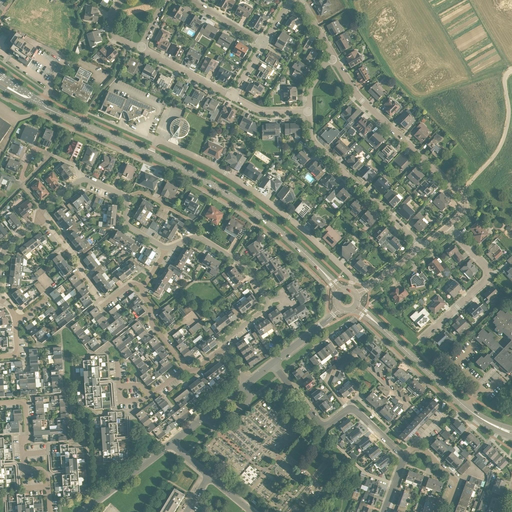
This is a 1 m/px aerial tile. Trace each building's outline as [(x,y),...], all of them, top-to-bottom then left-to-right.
[(15,5),(9,14),(13,17),(12,19),(13,19),(14,17),(16,19),(21,11),(27,15),(36,0),(17,0),(15,5)] [(231,9),(235,2),(231,0),(222,0),(219,6),(225,10),(227,6),(231,9)] [(327,0),(325,0),(323,2),(321,0),(316,0),(314,1),(317,6),(315,7),(318,11),(316,13),(319,11),(321,16),(326,13),(325,13),(330,10),(328,6),(331,4),(330,4),(327,0)] [(179,19),(181,21),(186,13),(183,12),(184,10),(177,5),(171,16),(178,20),(179,19)] [(243,9),(239,7),(235,14),(238,16),(237,16),(241,19),(244,13),(249,16),(253,9),(245,5),(243,9)] [(85,14),(85,15),(88,15),(87,21),(90,22),(97,23),(97,22),(99,15),(96,15),(96,13),(97,9),(86,7),(85,14)] [(285,26),(292,30),(295,25),(297,27),(301,24),(294,14),(291,16),(292,18),(289,19),(285,26)] [(193,30),(196,32),(198,29),(201,23),(199,21),(198,22),(197,21),(198,18),(192,15),(191,17),(189,20),(187,24),(194,28),(193,30)] [(265,20),(267,21),(269,18),(263,15),(261,18),(256,15),(249,26),(258,31),(265,20)] [(333,37),(341,33),(337,27),(340,25),(337,21),(327,26),(329,31),(330,31),(333,37)] [(203,26),(199,32),(203,34),(204,33),(213,38),(217,31),(211,27),(211,26),(208,24),(206,28),(203,26)] [(166,52),(169,46),(171,43),(165,41),(169,34),(161,30),(155,41),(157,42),(156,44),(158,45),(157,47),(166,52)] [(38,51),(27,44),(27,43),(23,40),(24,38),(26,36),(27,35),(19,31),(17,34),(15,37),(12,35),(6,44),(9,46),(7,48),(11,51),(9,53),(13,55),(14,53),(18,56),(20,57),(19,59),(18,60),(27,66),(32,60),(38,51)] [(99,31),(88,34),(90,39),(89,40),(91,48),(96,46),(95,44),(101,42),(99,35),(100,34),(99,31)] [(275,46),(282,50),(286,44),(289,37),(286,35),(283,33),(282,32),(277,40),(278,41),(275,46)] [(343,52),(350,47),(351,41),(346,32),(337,38),(339,41),(336,42),(338,46),(339,45),(343,52)] [(223,33),(217,43),(227,49),(233,41),(229,39),(230,37),(223,33)] [(238,43),(232,53),(239,57),(239,56),(243,58),(248,50),(242,46),(242,45),(238,43)] [(177,47),(173,45),(169,53),(172,54),(172,55),(179,59),(183,52),(176,48),(177,47)] [(305,46),(302,50),(309,54),(306,60),(312,64),(314,60),(317,54),(313,52),(315,50),(310,47),(309,48),(305,46)] [(97,54),(93,58),(95,60),(99,56),(99,57),(101,58),(104,61),(106,59),(108,59),(108,60),(111,62),(114,59),(113,58),(117,54),(115,51),(115,50),(114,51),(112,48),(107,53),(103,48),(97,54)] [(196,66),(201,56),(197,54),(198,52),(190,49),(185,59),(189,61),(187,63),(189,64),(190,63),(196,66)] [(276,69),(282,58),(270,51),(267,56),(268,57),(265,62),(276,69)] [(362,61),(356,51),(346,57),(348,60),(346,61),(351,68),(362,61)] [(134,73),(137,75),(142,65),(136,62),(136,61),(131,58),(126,65),(129,67),(127,71),(133,74),(134,73)] [(213,72),(218,63),(207,58),(203,65),(201,68),(200,70),(208,74),(209,70),(213,72)] [(295,77),(296,76),(300,79),(303,75),(304,76),(305,75),(307,72),(301,68),(303,65),(297,61),(295,64),(293,67),(296,69),(292,75),(295,77)] [(141,75),(153,81),(157,74),(154,72),(154,71),(149,68),(150,67),(147,65),(141,75)] [(257,77),(261,79),(262,77),(265,80),(269,74),(272,77),(275,71),(267,66),(265,70),(260,67),(258,70),(260,71),(257,77)] [(83,81),(87,83),(91,74),(80,68),(75,78),(80,80),(78,83),(65,76),(62,83),(61,83),(59,87),(61,88),(63,89),(62,91),(72,96),(73,95),(76,96),(75,97),(87,103),(89,98),(91,99),(93,96),(91,95),(94,89),(82,83),(83,81)] [(231,74),(221,68),(217,75),(220,77),(219,80),(226,84),(229,80),(228,80),(231,74)] [(370,79),(364,69),(363,68),(355,72),(359,79),(358,80),(361,84),(370,79)] [(162,89),(165,91),(164,93),(167,95),(169,91),(170,89),(174,83),(171,81),(172,79),(168,77),(167,78),(161,75),(156,84),(163,87),(162,89)] [(178,81),(172,92),(179,96),(182,98),(188,87),(178,81)] [(260,95),(264,88),(255,83),(254,86),(250,84),(246,91),(249,93),(254,96),(256,92),(260,95)] [(378,100),(383,94),(374,85),(368,91),(378,100)] [(284,95),(283,95),(283,102),(296,102),(296,93),(297,93),(296,88),(284,89),(284,95)] [(184,102),(185,103),(188,104),(189,103),(193,106),(193,107),(197,109),(199,106),(198,105),(200,101),(201,101),(204,96),(199,93),(195,90),(191,98),(187,96),(185,100),(184,102)] [(149,113),(150,113),(155,111),(155,110),(128,98),(127,100),(109,92),(100,111),(119,119),(122,112),(125,118),(127,114),(127,115),(129,121),(128,121),(128,122),(143,116),(147,118),(149,113)] [(207,101),(203,108),(213,114),(219,103),(212,99),(210,102),(207,101)] [(391,117),(395,113),(396,114),(402,108),(396,102),(394,103),(390,99),(384,105),(387,108),(385,110),(391,117)] [(224,107),(221,114),(217,122),(221,124),(223,121),(229,124),(231,122),(232,123),(235,116),(234,116),(236,112),(228,108),(228,109),(224,107)] [(357,120),(355,119),(359,114),(353,108),(352,110),(349,108),(343,113),(346,116),(344,118),(350,124),(350,123),(352,125),(357,120)] [(411,113),(407,110),(397,121),(406,129),(414,121),(409,116),(411,113)] [(238,127),(247,132),(253,136),(252,131),(257,133),(256,123),(252,123),(252,122),(250,121),(250,120),(249,121),(247,120),(247,119),(246,119),(244,117),(238,127)] [(0,142),(12,126),(0,118),(0,142)] [(186,122),(185,121),(183,120),(182,119),(180,119),(177,119),(176,120),(174,121),(173,122),(172,123),(171,124),(170,126),(170,128),(170,130),(170,131),(171,133),(172,134),(173,136),(178,138),(179,138),(180,138),(182,138),(183,137),(185,136),(186,135),(187,134),(188,133),(189,131),(189,129),(189,128),(189,126),(188,124),(187,123),(186,122)] [(355,127),(364,135),(362,137),(364,139),(370,133),(368,131),(372,127),(368,122),(367,123),(363,119),(355,127)] [(272,135),(279,135),(279,125),(270,125),(269,124),(267,124),(266,125),(266,126),(262,127),(262,137),(268,136),(268,137),(269,138),(271,138),(272,137),(272,135)] [(429,131),(425,127),(421,124),(416,129),(419,131),(414,136),(421,143),(429,135),(427,133),(429,131)] [(285,125),(285,135),(290,135),(290,136),(294,136),(294,138),(297,138),(300,137),(300,129),(299,129),(299,126),(296,126),(295,125),(285,125)] [(38,132),(36,131),(30,128),(26,127),(20,139),(32,144),(38,132)] [(343,129),(340,133),(336,129),(334,131),(331,129),(332,128),(328,132),(326,131),(326,130),(320,137),(321,136),(329,144),(329,145),(335,139),(335,138),(336,137),(339,139),(346,132),(343,129)] [(51,142),(55,133),(46,129),(45,132),(44,135),(42,139),(45,140),(42,146),(49,148),(51,142)] [(375,150),(377,148),(384,140),(379,135),(380,134),(377,131),(373,135),(370,133),(364,139),(368,143),(375,150)] [(436,145),(439,142),(442,139),(437,134),(433,138),(434,138),(427,145),(431,150),(430,151),(432,153),(431,154),(436,158),(442,151),(436,145)] [(25,149),(19,146),(17,145),(20,146),(21,143),(12,140),(11,142),(15,144),(11,153),(23,158),(24,155),(23,154),(25,149)] [(70,146),(67,153),(76,158),(82,145),(73,141),(71,147),(70,146)] [(218,159),(223,148),(208,142),(203,153),(218,159)] [(352,152),(354,150),(359,145),(356,142),(349,149),(341,142),(334,150),(342,157),(345,153),(348,156),(352,152)] [(388,145),(386,146),(384,144),(382,146),(384,149),(381,152),(382,152),(381,153),(386,158),(384,160),(388,163),(397,154),(396,153),(398,152),(391,145),(389,147),(388,145)] [(359,145),(354,150),(359,155),(364,149),(359,145)] [(82,162),(92,167),(98,152),(88,148),(82,162)] [(301,152),(296,156),(294,154),(292,159),(297,162),(298,161),(303,166),(309,160),(305,156),(308,154),(304,150),(302,152),(301,152)] [(238,154),(236,157),(230,153),(229,155),(225,161),(231,165),(230,167),(238,172),(246,159),(238,154)] [(403,168),(404,169),(410,163),(404,158),(403,158),(401,155),(395,162),(398,165),(398,167),(400,166),(401,168),(403,168)] [(109,158),(104,156),(99,166),(101,167),(110,171),(115,160),(109,157),(109,158)] [(364,165),(362,164),(364,161),(363,160),(362,158),(361,158),(358,161),(356,158),(355,159),(352,156),(347,162),(350,165),(349,165),(355,171),(356,169),(358,171),(364,165)] [(16,173),(20,164),(9,159),(7,158),(5,163),(7,164),(6,168),(16,173)] [(314,178),(318,181),(325,174),(322,171),(324,169),(316,162),(309,169),(316,176),(314,178)] [(73,176),(67,169),(71,166),(64,163),(57,168),(58,170),(66,180),(73,176)] [(122,165),(120,169),(124,171),(123,175),(132,179),(136,169),(126,164),(125,167),(122,165)] [(260,174),(260,173),(252,168),(253,166),(250,164),(243,174),(255,182),(256,179),(259,181),(263,175),(260,174)] [(373,172),(371,170),(371,169),(369,166),(367,166),(366,165),(363,168),(365,169),(363,171),(362,172),(359,175),(362,178),(363,178),(368,182),(378,173),(375,170),(374,170),(373,172)] [(409,179),(411,177),(417,183),(418,182),(424,176),(415,168),(407,177),(409,179)] [(59,186),(56,182),(58,180),(52,172),(46,177),(47,179),(46,180),(54,191),(59,186)] [(0,185),(1,185),(3,180),(7,181),(4,189),(9,192),(12,183),(14,184),(15,180),(0,173),(0,185)] [(153,191),(159,179),(145,173),(140,184),(153,191)] [(327,188),(330,190),(336,184),(333,182),(335,180),(329,175),(326,178),(326,177),(321,182),(327,188)] [(282,183),(273,177),(270,181),(264,177),(261,181),(262,182),(259,186),(265,190),(266,188),(269,190),(271,187),(273,188),(273,189),(276,191),(282,183)] [(381,195),(388,188),(384,184),(387,181),(382,177),(373,186),(376,188),(375,189),(381,195)] [(35,190),(34,190),(41,200),(48,195),(43,188),(44,187),(39,181),(32,187),(35,190)] [(161,195),(172,201),(178,189),(167,183),(161,195)] [(426,183),(418,191),(422,194),(424,192),(427,196),(429,193),(431,195),(437,188),(433,184),(431,187),(426,183)] [(290,202),(292,199),(291,195),(292,193),(284,187),(277,196),(282,200),(284,204),(290,202)] [(336,196),(344,202),(350,196),(345,192),(346,191),(343,188),(340,191),(337,188),(326,198),(330,202),(336,196)] [(394,208),(401,201),(396,196),(397,196),(391,190),(384,197),(390,203),(389,203),(394,208)] [(76,196),(82,203),(85,201),(88,205),(91,202),(82,191),(76,196)] [(441,193),(433,202),(442,211),(451,202),(441,193)] [(185,209),(194,214),(199,206),(195,204),(198,199),(189,194),(185,202),(188,204),(185,209)] [(79,205),(82,203),(76,196),(70,200),(71,202),(69,203),(73,208),(77,213),(82,209),(79,205)] [(406,204),(412,198),(410,196),(404,202),(406,204)] [(31,211),(29,209),(32,206),(28,200),(16,208),(24,219),(28,216),(26,215),(31,211)] [(350,212),(355,218),(361,211),(359,208),(361,205),(356,200),(350,207),(353,209),(350,212)] [(108,203),(105,201),(104,205),(104,208),(108,208),(107,212),(116,213),(117,206),(108,205),(108,203)] [(140,207),(141,207),(149,212),(153,206),(144,201),(140,207)] [(309,213),(312,208),(309,206),(308,207),(303,202),(302,201),(298,206),(298,207),(295,211),(294,211),(293,212),(299,216),(299,215),(303,218),(308,212),(309,213)] [(407,220),(414,213),(411,210),(410,211),(404,206),(398,212),(402,216),(403,216),(407,220)] [(58,220),(65,215),(63,212),(66,209),(64,207),(54,215),(58,220)] [(141,207),(137,212),(146,217),(150,212),(149,212),(141,207)] [(212,221),(212,222),(217,225),(224,215),(211,207),(206,216),(208,218),(209,216),(214,219),(213,220),(212,221)] [(146,218),(146,217),(137,212),(134,218),(142,223),(146,225),(149,220),(146,218)] [(366,225),(369,228),(375,221),(373,219),(374,217),(368,212),(365,214),(361,218),(367,224),(366,225)] [(13,214),(12,215),(11,213),(9,213),(5,216),(4,218),(6,219),(5,220),(14,231),(22,225),(13,214)] [(427,226),(421,220),(424,218),(418,213),(412,219),(417,223),(414,225),(417,228),(416,228),(420,232),(423,228),(424,229),(427,226)] [(65,215),(58,220),(62,225),(69,220),(72,217),(71,215),(68,218),(65,215)] [(318,232),(324,226),(323,226),(324,225),(324,224),(325,224),(325,223),(325,222),(325,221),(324,221),(324,220),(323,220),(322,220),(321,220),(320,220),(320,221),(319,221),(319,222),(316,219),(316,218),(314,216),(308,222),(312,226),(311,228),(317,233),(318,231),(318,232)] [(76,227),(78,225),(77,223),(72,217),(69,220),(62,225),(66,231),(68,229),(70,231),(76,227)] [(102,228),(109,228),(110,226),(115,226),(116,219),(107,218),(106,222),(103,222),(102,228)] [(178,229),(180,231),(184,225),(175,219),(172,225),(178,229)] [(232,220),(229,224),(226,228),(226,229),(233,233),(231,236),(235,238),(239,240),(241,237),(243,237),(246,231),(246,229),(242,227),(232,220)] [(477,222),(476,223),(470,229),(475,235),(473,237),(479,244),(489,235),(477,222)] [(0,240),(0,241),(8,234),(0,223),(0,240)] [(174,235),(178,229),(172,225),(169,223),(166,229),(174,235)] [(333,247),(341,238),(329,226),(323,232),(326,235),(323,238),(326,242),(327,241),(333,247)] [(373,236),(376,238),(379,241),(378,242),(381,245),(388,238),(385,235),(389,231),(383,226),(373,236)] [(72,243),(79,237),(77,234),(80,232),(76,227),(70,231),(72,234),(68,237),(72,243)] [(171,240),(174,235),(166,229),(162,235),(171,240)] [(109,241),(114,244),(117,246),(119,243),(124,235),(118,232),(116,236),(113,234),(109,241)] [(35,237),(40,245),(45,241),(46,241),(48,239),(44,235),(42,237),(40,233),(35,237)] [(117,246),(119,247),(123,249),(125,246),(129,238),(124,235),(119,243),(117,246)] [(35,249),(40,245),(35,237),(29,241),(35,249)] [(79,237),(72,243),(76,248),(83,242),(86,240),(84,238),(81,240),(79,237)] [(388,238),(381,245),(384,248),(385,247),(393,254),(396,250),(397,251),(403,245),(394,237),(391,241),(388,238)] [(134,244),(135,242),(129,238),(125,246),(123,249),(131,254),(133,251),(136,246),(134,244)] [(35,249),(29,241),(25,245),(30,252),(35,249)] [(248,247),(254,256),(254,257),(264,251),(264,250),(257,241),(248,247)] [(348,261),(352,256),(351,256),(355,252),(355,251),(357,249),(348,241),(346,243),(345,242),(343,244),(343,247),(342,248),(342,256),(348,261)] [(84,254),(92,247),(88,243),(85,245),(83,242),(76,248),(80,253),(81,252),(81,253),(82,252),(84,254)] [(496,260),(503,254),(499,250),(500,249),(496,244),(494,246),(492,243),(486,248),(489,251),(490,252),(487,255),(491,260),(494,258),(496,260)] [(30,252),(25,245),(19,249),(20,251),(17,254),(23,258),(27,261),(28,259),(27,259),(32,255),(30,252)] [(450,257),(451,256),(457,264),(463,259),(457,252),(458,251),(453,245),(445,251),(450,257)] [(152,260),(154,256),(156,254),(148,250),(146,248),(142,254),(144,256),(152,260)] [(184,249),(181,254),(191,261),(193,256),(194,255),(191,253),(193,251),(188,248),(187,250),(184,249)] [(254,257),(256,256),(263,266),(265,264),(273,259),(266,249),(264,250),(264,251),(254,257)] [(87,266),(95,260),(91,255),(93,254),(90,251),(83,257),(85,259),(83,261),(87,266)] [(12,258),(11,265),(20,266),(23,266),(24,259),(26,261),(27,261),(23,258),(17,254),(17,256),(16,259),(12,258)] [(61,256),(60,255),(58,256),(56,254),(51,258),(57,265),(64,260),(61,256)] [(185,264),(188,266),(190,268),(191,265),(186,262),(188,259),(191,261),(181,254),(177,260),(185,264)] [(208,269),(209,267),(214,259),(207,255),(206,257),(204,255),(199,264),(202,265),(203,264),(206,266),(205,267),(208,269)] [(364,259),(360,255),(355,260),(358,262),(354,267),(358,270),(358,269),(362,273),(362,275),(363,276),(365,276),(366,274),(366,273),(369,269),(361,262),(364,259)] [(152,260),(144,256),(141,261),(141,262),(148,266),(152,260)] [(132,257),(127,261),(124,263),(127,266),(132,273),(138,269),(136,267),(139,265),(134,260),(132,257)] [(272,274),(274,273),(281,268),(275,258),(273,259),(265,264),(272,274)] [(103,267),(102,266),(101,265),(97,259),(95,260),(87,266),(92,272),(94,270),(96,272),(101,268),(103,267)] [(220,263),(214,259),(209,267),(211,270),(210,272),(216,276),(220,269),(218,267),(220,263)] [(68,265),(64,260),(57,265),(61,270),(68,265)] [(181,274),(183,271),(181,270),(185,264),(177,260),(174,266),(176,267),(174,269),(180,273),(181,274)] [(429,266),(428,267),(428,268),(428,269),(428,270),(429,270),(430,271),(431,271),(432,271),(433,270),(436,275),(434,277),(444,270),(436,260),(433,263),(432,262),(426,267),(427,267),(429,265),(429,266)] [(464,273),(465,272),(470,278),(477,272),(469,262),(461,270),(464,273)] [(122,270),(127,277),(132,273),(127,266),(124,263),(122,265),(125,268),(122,270)] [(65,280),(67,278),(72,275),(70,272),(72,270),(68,265),(61,270),(61,271),(59,272),(65,280)] [(280,283),(281,282),(282,283),(285,281),(284,281),(290,276),(284,266),(281,268),(274,273),(280,283)] [(98,275),(93,278),(93,279),(97,284),(104,278),(102,275),(105,273),(101,268),(96,272),(98,275)] [(170,278),(174,273),(180,277),(181,274),(180,273),(174,269),(172,272),(166,268),(163,274),(170,278)] [(225,278),(228,282),(239,274),(236,271),(237,271),(235,268),(231,271),(229,269),(222,275),(225,278)] [(127,277),(122,270),(119,273),(116,270),(112,273),(113,276),(114,277),(118,282),(121,280),(122,281),(127,277)] [(418,275),(418,274),(417,274),(416,274),(411,278),(411,279),(410,280),(411,285),(415,285),(416,288),(424,286),(423,282),(427,280),(428,281),(420,271),(422,274),(418,277),(418,276),(418,275)] [(159,280),(170,286),(171,284),(168,282),(170,278),(163,274),(159,280)] [(239,274),(228,282),(234,290),(238,287),(242,284),(240,282),(244,280),(242,277),(241,277),(239,274)] [(76,289),(82,284),(75,275),(69,279),(76,289)] [(11,290),(18,288),(19,279),(10,278),(9,284),(12,285),(11,290)] [(104,278),(97,284),(101,289),(108,283),(111,281),(109,279),(106,281),(104,278)] [(108,283),(101,289),(105,294),(115,286),(113,284),(115,283),(113,280),(111,281),(108,283)] [(168,288),(172,290),(173,288),(170,286),(159,280),(156,285),(166,291),(168,288)] [(293,297),(295,295),(303,290),(296,280),(286,287),(293,297)] [(450,288),(447,291),(449,294),(449,295),(450,297),(451,297),(452,297),(453,298),(459,293),(458,292),(462,289),(454,281),(448,286),(450,288)] [(86,294),(89,292),(82,284),(76,289),(83,297),(86,294)] [(158,298),(163,290),(166,292),(166,291),(156,285),(153,291),(154,292),(153,295),(158,298)] [(397,303),(408,295),(402,287),(399,290),(397,289),(390,294),(397,303)] [(490,302),(489,301),(495,296),(497,298),(502,294),(498,289),(496,291),(492,287),(484,295),(487,299),(484,301),(487,304),(490,302)] [(18,288),(11,290),(14,294),(12,295),(16,301),(23,296),(19,290),(22,288),(21,288),(18,288)] [(63,298),(56,289),(50,294),(57,303),(63,298)] [(303,290),(295,295),(302,305),(303,304),(311,299),(305,289),(303,290)] [(141,301),(134,292),(128,297),(135,306),(138,303),(141,301)] [(258,302),(252,295),(250,292),(244,296),(246,299),(252,306),(258,302)] [(86,294),(83,297),(80,300),(87,308),(93,303),(86,294)] [(29,304),(34,300),(30,295),(25,299),(23,296),(16,301),(21,306),(27,301),(29,304)] [(244,296),(246,299),(241,303),(247,310),(252,306),(246,299),(244,296)] [(446,304),(438,296),(433,301),(435,303),(429,308),(434,314),(446,304)] [(67,309),(70,307),(63,298),(57,303),(64,312),(67,309)] [(138,303),(135,306),(132,308),(139,317),(145,312),(138,303)] [(234,309),(239,315),(241,313),(242,314),(247,310),(241,303),(234,309)] [(467,310),(473,316),(476,314),(478,315),(482,311),(483,312),(487,309),(483,304),(479,307),(475,303),(467,310)] [(303,304),(302,305),(293,311),(298,318),(300,320),(310,314),(303,304)] [(172,311),(168,305),(160,312),(161,314),(159,316),(163,322),(171,315),(169,313),(172,311)] [(103,317),(96,307),(91,311),(90,309),(84,313),(86,315),(90,313),(97,322),(103,317)] [(116,321),(119,318),(122,316),(115,307),(109,312),(116,321)] [(234,309),(232,307),(230,309),(232,311),(226,315),(232,322),(237,318),(236,317),(239,315),(234,309)] [(44,313),(51,322),(53,320),(54,319),(58,317),(51,308),(44,313)] [(178,310),(184,317),(186,315),(183,310),(181,308),(178,310)] [(64,312),(61,314),(68,324),(74,318),(67,309),(64,312)] [(270,319),(273,323),(274,326),(284,319),(282,316),(278,309),(268,316),(270,319)] [(298,318),(293,311),(292,309),(282,316),(284,319),(288,325),(298,318)] [(429,315),(424,309),(418,314),(416,312),(410,317),(414,321),(416,320),(418,322),(417,323),(421,328),(429,320),(427,317),(429,315)] [(476,338),(475,339),(476,340),(476,341),(477,341),(480,344),(483,347),(485,345),(490,350),(492,352),(491,353),(490,354),(489,356),(487,355),(486,356),(485,357),(483,359),(483,358),(482,358),(481,357),(479,359),(478,360),(478,361),(476,363),(477,364),(480,367),(480,368),(481,369),(484,371),(487,367),(489,365),(490,364),(493,367),(494,365),(494,366),(496,363),(497,362),(500,365),(499,366),(500,368),(507,374),(508,375),(509,374),(511,376),(511,378),(511,379),(511,353),(509,355),(505,352),(509,348),(511,350),(511,320),(511,321),(511,320),(511,318),(511,315),(508,312),(505,314),(501,310),(500,311),(496,315),(497,316),(496,317),(493,320),(494,321),(494,322),(493,323),(497,327),(496,328),(494,330),(500,335),(502,334),(503,333),(509,339),(508,340),(510,342),(508,345),(507,345),(503,349),(501,348),(501,347),(499,345),(496,342),(494,340),(493,339),(494,339),(494,338),(495,337),(492,335),(493,335),(491,334),(489,332),(488,333),(487,334),(485,332),(484,331),(482,330),(481,331),(478,334),(479,335),(477,337),(476,338)] [(54,319),(61,328),(68,324),(61,314),(58,317),(54,319)] [(173,314),(171,315),(163,322),(168,327),(170,326),(171,327),(173,325),(172,324),(175,322),(173,319),(175,318),(173,314)] [(221,319),(227,326),(232,322),(226,315),(221,319)] [(106,328),(110,325),(103,317),(97,322),(104,330),(106,328)] [(452,326),(459,334),(468,326),(460,317),(457,320),(458,321),(452,326)] [(113,323),(120,332),(126,327),(119,318),(116,321),(113,323)] [(216,323),(222,330),(227,326),(221,319),(216,323)] [(277,329),(274,326),(273,323),(270,325),(267,320),(261,324),(267,333),(273,329),(274,331),(277,329)] [(84,332),(77,322),(70,328),(78,337),(84,332)] [(138,322),(131,327),(138,336),(145,331),(142,327),(138,322)] [(35,334),(39,331),(32,323),(25,328),(32,337),(35,335),(35,334)] [(113,323),(110,325),(106,328),(104,330),(106,328),(114,337),(120,332),(113,323)] [(217,335),(217,334),(222,330),(216,323),(208,329),(212,334),(215,332),(217,335)] [(261,336),(267,333),(261,324),(255,328),(257,331),(255,332),(258,338),(261,342),(264,340),(261,336)] [(364,334),(364,331),(359,324),(356,326),(355,324),(351,328),(350,327),(349,328),(355,336),(358,339),(364,334)] [(208,329),(205,325),(203,327),(202,327),(206,332),(210,336),(212,334),(208,329)] [(349,329),(345,332),(350,340),(355,336),(349,328),(348,329),(349,329)] [(42,329),(39,331),(35,334),(35,335),(39,339),(42,343),(49,338),(42,329)] [(148,342),(152,340),(145,331),(138,336),(145,345),(148,342)] [(186,340),(179,331),(172,336),(179,345),(183,342),(185,340),(186,340)] [(85,345),(88,343),(91,340),(84,332),(78,337),(85,345)] [(339,336),(345,344),(350,340),(345,332),(340,336),(340,335),(339,336)] [(451,342),(454,340),(449,334),(446,337),(442,332),(433,340),(439,347),(448,339),(451,342)] [(345,344),(339,336),(338,337),(339,337),(334,341),(340,348),(345,344)] [(112,342),(119,351),(126,346),(132,341),(130,338),(130,337),(123,342),(119,337),(112,342)] [(155,337),(152,340),(148,342),(155,351),(162,346),(155,337)] [(217,344),(214,341),(211,337),(205,341),(211,349),(217,344)] [(88,343),(91,348),(94,352),(101,347),(94,338),(91,340),(88,343)] [(202,338),(194,344),(199,349),(201,348),(205,353),(211,349),(205,341),(202,338)] [(236,345),(239,350),(247,345),(250,343),(246,338),(236,345)] [(179,345),(176,347),(183,356),(190,351),(183,342),(179,345)] [(370,353),(378,345),(376,343),(375,344),(372,342),(366,348),(370,353)] [(333,358),(338,354),(336,351),(330,343),(326,347),(326,346),(325,347),(333,358)] [(190,365),(197,360),(193,354),(199,349),(194,344),(196,346),(190,351),(183,356),(190,365)] [(243,356),(253,349),(252,346),(249,348),(247,345),(239,350),(243,356)] [(378,345),(370,353),(375,357),(373,360),(375,362),(382,355),(380,352),(381,351),(379,349),(380,347),(378,345)] [(126,346),(119,351),(126,360),(129,357),(133,354),(126,346)] [(162,360),(166,357),(169,355),(162,346),(155,351),(162,360)] [(324,348),(320,352),(327,361),(332,357),(333,358),(325,347),(324,348)] [(61,348),(53,348),(54,356),(51,356),(51,360),(54,360),(62,359),(61,348)] [(38,361),(37,349),(29,350),(30,362),(38,361)] [(255,351),(253,349),(243,356),(247,361),(254,356),(252,353),(255,351)] [(133,354),(129,357),(136,366),(143,361),(136,352),(133,354)] [(327,361),(320,352),(316,355),(315,354),(314,355),(322,365),(327,361)] [(386,365),(392,358),(387,353),(379,362),(382,365),(379,368),(376,366),(374,368),(375,373),(379,372),(381,370),(386,365)] [(309,360),(315,367),(316,368),(321,364),(322,365),(314,355),(313,356),(314,356),(309,360)] [(91,361),(83,361),(86,406),(94,406),(95,410),(102,409),(101,387),(100,387),(99,379),(100,379),(99,356),(91,357),(91,361)] [(254,356),(247,361),(250,367),(261,360),(259,357),(256,359),(254,356)] [(160,376),(166,371),(173,366),(166,357),(162,360),(159,362),(161,365),(160,369),(157,372),(160,376)] [(392,358),(386,365),(389,367),(388,368),(387,369),(387,370),(387,371),(387,372),(388,373),(390,374),(392,373),(391,373),(396,368),(394,367),(397,363),(392,358)] [(55,371),(59,370),(63,370),(62,359),(54,360),(55,371)] [(30,373),(35,372),(39,372),(38,361),(30,362),(30,373)] [(143,375),(147,372),(150,370),(143,361),(136,366),(143,375)] [(15,374),(19,373),(23,373),(23,362),(14,362),(15,374)] [(220,362),(215,366),(221,374),(228,368),(224,362),(221,364),(220,362)] [(215,366),(210,371),(215,378),(218,375),(220,378),(223,376),(221,374),(215,366)] [(394,375),(398,380),(406,372),(404,370),(402,371),(400,369),(398,370),(396,368),(391,373),(392,373),(394,375)] [(301,377),(303,380),(310,375),(307,371),(304,374),(299,369),(293,374),(297,380),(301,377)] [(51,371),(52,382),(60,382),(59,370),(55,371),(51,371)] [(215,378),(210,371),(204,375),(206,376),(203,378),(208,384),(212,380),(215,384),(218,382),(215,378)] [(35,372),(30,373),(27,373),(27,384),(36,383),(35,372)] [(143,375),(140,377),(147,386),(154,381),(147,372),(143,375)] [(406,372),(398,380),(403,384),(409,378),(407,375),(408,374),(406,372)] [(23,373),(19,373),(20,385),(27,384),(27,373),(23,373)] [(314,380),(310,375),(303,380),(305,382),(303,384),(308,390),(314,385),(312,382),(314,380)] [(199,378),(194,383),(200,390),(205,386),(208,384),(203,378),(201,380),(199,378)] [(412,394),(414,391),(420,385),(419,385),(419,384),(418,383),(417,383),(415,380),(407,389),(412,394)] [(348,381),(343,385),(350,394),(355,390),(350,383),(348,381)] [(60,382),(52,382),(52,387),(53,394),(61,393),(60,382)] [(28,395),(37,395),(36,383),(27,384),(28,395)] [(200,390),(194,383),(188,387),(189,388),(187,390),(189,393),(193,398),(197,395),(195,393),(200,390)] [(20,385),(20,396),(28,395),(27,384),(20,385)] [(400,392),(402,389),(400,387),(399,389),(394,384),(393,386),(394,391),(397,390),(400,392)] [(350,394),(343,385),(335,391),(339,396),(341,395),(344,398),(350,394)] [(420,385),(414,391),(419,396),(425,390),(422,388),(422,387),(421,386),(420,386),(420,385)] [(187,404),(183,398),(189,393),(187,390),(174,400),(181,409),(184,406),(187,404)] [(320,402),(327,396),(323,391),(321,391),(320,392),(318,390),(311,395),(315,401),(318,399),(320,402)] [(371,404),(378,396),(377,397),(372,393),(366,399),(371,404)] [(59,396),(54,396),(54,400),(59,400),(60,407),(68,407),(67,395),(59,396)] [(161,395),(155,400),(162,409),(168,404),(161,395)] [(329,399),(327,396),(320,402),(322,404),(319,407),(324,413),(330,408),(329,408),(333,405),(328,399),(329,399)] [(382,400),(378,396),(371,404),(376,409),(378,407),(380,408),(388,400),(385,397),(382,400)] [(36,409),(44,408),(43,397),(35,398),(36,409)] [(429,404),(436,410),(439,406),(439,405),(436,403),(433,399),(429,404)] [(172,416),(175,413),(168,404),(162,409),(169,418),(172,416)] [(425,408),(432,414),(436,410),(429,404),(425,408)] [(385,417),(390,411),(393,408),(389,405),(388,406),(387,405),(379,412),(385,417)] [(181,409),(178,411),(185,420),(191,415),(184,406),(181,409)] [(69,418),(68,407),(60,407),(60,414),(59,415),(57,417),(57,419),(65,418),(69,418)] [(45,420),(44,408),(36,409),(36,420),(41,420),(45,420)] [(390,411),(385,417),(389,422),(396,415),(397,414),(394,412),(395,411),(393,408),(390,411)] [(421,412),(428,418),(432,414),(425,408),(421,412)] [(22,410),(19,410),(13,411),(14,422),(19,422),(22,421),(22,410)] [(136,415),(142,424),(149,419),(142,410),(136,415)] [(172,423),(169,425),(172,430),(179,425),(185,420),(178,411),(175,413),(172,416),(176,421),(173,423),(172,423)] [(117,435),(118,435),(116,412),(108,413),(108,417),(100,417),(101,421),(99,421),(99,429),(101,429),(104,462),(112,461),(112,466),(120,465),(118,443),(117,443),(117,435)] [(417,416),(424,422),(428,418),(421,412),(417,416)] [(414,420),(420,426),(424,422),(417,416),(414,420)] [(58,430),(66,429),(65,418),(57,419),(58,430)] [(149,419),(142,424),(149,433),(153,431),(156,428),(149,419)] [(339,426),(347,437),(352,433),(352,432),(349,429),(353,426),(348,419),(339,426)] [(33,432),(42,431),(41,420),(36,420),(33,420),(33,432)] [(410,424),(417,430),(420,426),(414,420),(410,424)] [(450,426),(455,431),(462,424),(459,421),(459,422),(456,420),(450,426)] [(19,422),(14,422),(10,422),(11,434),(19,433),(19,422)] [(406,428),(413,434),(417,430),(410,424),(406,428)] [(462,424),(455,431),(460,436),(466,430),(463,427),(464,426),(462,424)] [(156,428),(153,431),(160,440),(166,435),(172,430),(169,425),(166,427),(167,428),(167,429),(166,430),(165,431),(165,430),(163,431),(159,426),(156,428)] [(347,437),(348,436),(356,446),(361,442),(361,441),(359,438),(363,435),(358,428),(352,432),(352,433),(347,437)] [(402,432),(409,438),(413,434),(406,428),(402,432)] [(66,429),(58,430),(50,431),(50,435),(58,434),(59,441),(67,441),(66,429)] [(34,443),(43,442),(42,436),(50,435),(50,431),(42,431),(33,432),(34,443)] [(409,438),(402,432),(398,436),(405,443),(409,438)] [(470,444),(475,438),(470,433),(464,440),(470,444)] [(358,445),(366,455),(371,451),(368,447),(372,444),(367,437),(361,441),(361,442),(356,446),(358,445)] [(481,446),(479,445),(481,443),(475,438),(470,444),(474,449),(473,450),(475,452),(481,446)] [(431,446),(436,451),(442,445),(437,440),(431,446)] [(61,457),(62,468),(63,468),(63,476),(62,476),(64,498),(72,498),(72,494),(80,493),(76,448),(68,449),(68,445),(60,445),(61,453),(53,453),(53,457),(61,457)] [(446,455),(452,448),(450,446),(446,449),(442,445),(436,451),(441,456),(444,453),(446,455)] [(487,456),(494,450),(493,449),(492,448),(489,445),(483,452),(487,456)] [(380,459),(377,456),(382,453),(376,446),(371,451),(366,455),(367,454),(375,464),(380,459)] [(445,460),(450,465),(457,458),(453,453),(455,451),(452,448),(446,455),(448,457),(445,460)] [(494,450),(487,456),(492,461),(498,454),(496,452),(496,451),(495,450),(495,451),(494,450)] [(492,461),(497,465),(503,459),(502,458),(503,458),(501,456),(501,457),(498,454),(492,461)] [(386,455),(380,459),(375,464),(377,463),(382,469),(380,470),(383,474),(386,475),(389,467),(387,465),(391,462),(386,455)] [(462,462),(457,458),(450,465),(455,470),(462,462)] [(503,459),(497,465),(502,470),(508,463),(505,461),(505,460),(504,459),(504,460),(503,459)] [(405,482),(411,485),(412,482),(413,483),(416,474),(409,472),(405,482)] [(416,474),(413,483),(420,485),(419,488),(422,489),(425,480),(423,479),(423,477),(416,474)] [(377,482),(372,481),(370,480),(367,479),(365,486),(368,487),(367,491),(366,491),(374,494),(374,495),(378,496),(381,488),(376,486),(377,482)] [(425,480),(422,489),(425,490),(426,487),(433,490),(436,481),(429,479),(428,481),(425,480)] [(493,486),(503,489),(505,482),(496,479),(493,486)] [(443,484),(436,481),(433,490),(440,492),(443,484)] [(475,485),(475,484),(472,483),(469,482),(466,481),(465,486),(464,486),(463,487),(473,491),(475,485)] [(503,489),(493,486),(491,492),(490,495),(497,497),(497,494),(500,495),(503,489)] [(462,492),(461,493),(471,497),(473,491),(463,487),(464,488),(462,492)] [(179,504),(181,505),(183,503),(181,502),(185,495),(174,489),(165,504),(175,511),(179,504)] [(399,499),(406,502),(409,495),(411,496),(412,493),(404,490),(403,493),(401,492),(399,499)] [(363,498),(365,499),(363,503),(361,502),(374,507),(377,499),(373,498),(374,495),(374,494),(366,491),(363,498)] [(459,498),(459,500),(468,503),(471,497),(461,493),(461,494),(462,494),(460,499),(459,498)] [(34,511),(34,509),(42,508),(42,504),(33,504),(33,497),(25,498),(25,494),(17,495),(17,511),(34,511)] [(489,497),(492,498),(489,504),(498,508),(501,501),(496,499),(497,497),(490,495),(489,497)] [(426,502),(424,508),(433,511),(435,505),(431,504),(432,501),(434,502),(435,501),(427,499),(426,498),(425,501),(426,502)] [(399,506),(398,509),(405,511),(406,509),(404,508),(406,502),(399,499),(397,506),(399,506)] [(468,503),(459,500),(460,500),(458,505),(457,504),(457,506),(466,509),(468,503)] [(371,511),(372,510),(366,508),(367,505),(374,507),(361,502),(358,509),(360,510),(358,511),(371,511)]
